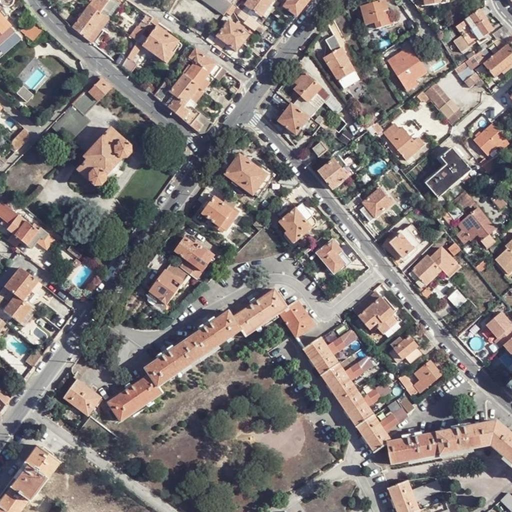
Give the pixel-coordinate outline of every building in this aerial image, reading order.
[(10,8),(12,6),(14,3),(14,0),(13,0),(0,0),(0,3),(1,6),(4,8),(7,8),(10,8)] [(111,15),(120,0),(91,0),(88,6),(104,17),(105,18),(108,13),(111,15)] [(160,0),(158,5),(168,13),(170,9),(176,0),(160,0)] [(232,4),(225,0),(201,0),(224,16),(227,13),(232,5),(232,4)] [(242,0),(235,0),(232,5),(237,8),(243,0),(242,0)] [(248,0),(245,6),(261,17),(262,16),(269,7),(274,0),(248,0)] [(289,0),(289,1),(288,1),(284,7),(296,16),(297,17),(310,0),(289,0)] [(376,23),(377,29),(387,26),(383,12),(388,10),(384,0),(383,0),(360,7),(366,26),(376,23)] [(232,5),(227,13),(231,16),(237,8),(232,5)] [(88,6),(72,29),(87,41),(92,33),(99,23),(104,17),(88,6)] [(269,7),(262,16),(267,20),(273,10),(269,7)] [(494,30),(480,11),(456,27),(464,38),(471,47),(494,30)] [(142,35),(146,29),(153,18),(147,14),(142,21),(139,19),(127,35),(137,42),(142,35)] [(0,36),(10,28),(0,16),(0,36)] [(44,28),(31,17),(20,31),(34,42),(44,28)] [(105,18),(104,17),(99,23),(104,27),(109,22),(109,21),(105,18)] [(153,18),(146,29),(151,33),(156,26),(158,27),(160,23),(153,18)] [(218,38),(237,53),(249,36),(230,22),(218,38)] [(92,33),(97,37),(104,27),(99,23),(92,33)] [(368,32),(377,29),(376,23),(366,26),(368,32)] [(267,30),(260,25),(256,29),(264,35),(267,30)] [(179,42),(158,27),(156,26),(151,33),(147,39),(142,45),(166,63),(173,55),(170,53),(179,42)] [(498,41),(510,32),(505,27),(494,36),(498,41)] [(10,28),(0,36),(0,46),(15,34),(10,28)] [(273,45),(278,38),(267,30),(264,35),(262,37),(273,45)] [(92,33),(87,41),(92,45),(97,37),(92,33)] [(142,45),(147,39),(142,35),(137,42),(128,58),(132,62),(142,45)] [(327,42),(333,54),(343,49),(336,37),(327,42)] [(461,54),(471,47),(464,38),(455,44),(461,54)] [(501,51),(508,45),(504,40),(497,45),(501,51)] [(511,63),(511,49),(508,45),(501,51),(485,65),(495,78),(511,63)] [(217,65),(196,49),(189,59),(194,64),(195,63),(209,74),(217,65)] [(343,49),(333,54),(325,59),(330,67),(334,73),(338,79),(340,83),(356,73),(343,49)] [(406,87),(414,82),(426,74),(410,49),(390,62),(406,87)] [(488,58),(483,51),(467,63),(472,69),(488,58)] [(118,66),(122,69),(127,60),(123,57),(118,66)] [(137,66),(132,62),(128,58),(127,60),(122,69),(130,77),(137,66)] [(194,64),(184,77),(199,88),(209,74),(195,63),(194,64)] [(209,74),(215,79),(222,69),(217,65),(209,74)] [(295,90),(302,97),(309,103),(310,102),(322,89),(323,88),(307,72),(299,79),(302,82),(299,85),(300,85),(295,90)] [(340,83),(345,89),(360,80),(360,78),(356,73),(340,83)] [(184,77),(182,74),(171,88),(168,92),(172,96),(165,106),(183,121),(189,112),(184,108),(199,88),(184,77)] [(209,74),(199,88),(204,92),(215,79),(209,74)] [(480,89),(485,84),(476,75),(465,84),(470,91),(477,85),(480,89)] [(85,116),(113,87),(101,78),(101,77),(99,78),(98,79),(76,100),(50,126),(51,126),(50,127),(69,143),(84,129),(85,116)] [(417,86),(414,82),(406,87),(409,91),(417,86)] [(164,83),(154,97),(160,102),(168,92),(171,88),(164,83)] [(22,86),(16,93),(26,101),(32,94),(22,86)] [(230,91),(236,96),(239,92),(233,87),(230,91)] [(204,92),(199,88),(184,108),(189,112),(192,108),(204,92)] [(330,97),(322,89),(310,102),(318,110),(330,97)] [(422,102),(431,98),(427,90),(419,94),(422,102)] [(214,92),(210,97),(216,102),(220,97),(214,92)] [(216,102),(226,109),(230,103),(221,96),(220,97),(216,102)] [(302,97),(294,105),(311,118),(318,110),(310,102),(309,103),(302,97)] [(440,112),(448,121),(459,111),(451,101),(440,112)] [(294,105),(293,104),(285,115),(280,121),(298,135),(303,128),(311,118),(294,105)] [(189,112),(183,121),(191,127),(200,115),(192,108),(189,112)] [(204,138),(214,125),(200,115),(191,127),(204,138)] [(314,137),(322,127),(311,118),(303,128),(314,137)] [(407,161),(422,149),(404,127),(400,130),(395,124),(384,134),(407,161)] [(488,157),(507,139),(494,124),(475,142),(488,157)] [(31,135),(24,129),(10,144),(16,150),(31,135)] [(130,148),(111,129),(84,158),(87,160),(78,170),(95,187),(100,186),(105,180),(105,174),(107,174),(120,160),(125,159),(131,153),(130,148)] [(320,157),(329,151),(322,143),(315,150),(320,157)] [(454,149),(442,159),(451,170),(429,187),(439,199),(472,171),(454,149)] [(269,176),(261,170),(241,155),(228,175),(255,196),(255,195),(269,176)] [(451,170),(442,159),(440,157),(437,159),(443,166),(425,181),(429,187),(451,170)] [(480,165),(488,174),(489,175),(494,170),(494,169),(485,159),(480,165)] [(336,161),(319,174),(334,192),(349,178),(336,161)] [(264,166),(261,170),(269,176),(255,195),(260,199),(277,176),(264,166)] [(288,193),(298,184),(290,174),(280,183),(288,193)] [(365,204),(377,218),(394,205),(382,190),(365,204)] [(226,232),(241,213),(234,208),(232,210),(216,198),(203,214),(226,232)] [(1,225),(11,234),(14,236),(26,222),(3,203),(0,205),(0,217),(4,221),(1,225)] [(369,225),(377,218),(365,204),(357,210),(369,225)] [(303,205),(297,210),(307,223),(313,218),(303,205)] [(453,210),(449,206),(443,210),(454,224),(466,214),(459,205),(453,210)] [(484,241),(491,235),(497,231),(479,209),(459,225),(472,241),(480,235),(484,241)] [(294,245),(313,229),(307,223),(297,210),(280,224),(287,233),(286,234),(294,245)] [(307,223),(313,229),(315,228),(317,221),(313,218),(307,223)] [(14,236),(22,243),(31,250),(36,243),(43,248),(51,238),(48,235),(39,228),(37,232),(26,222),(14,236)] [(415,238),(421,245),(428,240),(414,223),(408,229),(415,238)] [(415,238),(408,229),(401,234),(409,243),(415,238)] [(435,245),(443,236),(438,231),(430,240),(435,245)] [(11,234),(6,240),(18,249),(22,243),(14,236),(11,234)] [(297,248),(294,245),(286,234),(285,235),(284,236),(284,237),(292,246),(294,248),(295,248),(297,248)] [(409,243),(401,234),(391,242),(404,259),(415,251),(409,243)] [(497,243),(491,235),(484,241),(482,242),(488,250),(497,243)] [(415,251),(421,245),(415,238),(409,243),(415,251)] [(189,262),(199,249),(185,239),(176,252),(189,262)] [(323,250),(317,243),(309,250),(315,257),(320,255),(336,274),(340,271),(346,265),(348,268),(354,264),(335,241),(323,250)] [(511,242),(507,247),(509,249),(497,260),(511,275),(511,274),(511,242)] [(456,255),(462,251),(456,244),(450,249),(456,255)] [(201,246),(199,249),(189,262),(197,268),(199,265),(209,252),(201,246)] [(443,249),(433,259),(443,272),(447,276),(458,266),(443,249)] [(216,257),(209,252),(199,265),(206,271),(216,257)] [(430,256),(410,275),(423,291),(443,272),(433,259),(430,256)] [(177,277),(185,283),(189,277),(173,264),(167,271),(176,278),(177,277)] [(181,269),(198,281),(206,271),(199,265),(197,268),(195,271),(185,264),(181,269)] [(342,274),(348,268),(346,265),(340,271),(342,274)] [(458,266),(447,276),(450,280),(461,269),(458,266)] [(19,269),(4,287),(10,291),(16,296),(22,301),(38,282),(21,269),(19,269)] [(168,305),(185,283),(177,277),(176,278),(167,271),(151,292),(152,293),(149,298),(157,304),(160,300),(168,305)] [(443,272),(423,291),(427,295),(447,276),(443,272)] [(38,282),(22,301),(27,304),(42,285),(38,282)] [(4,287),(0,292),(0,302),(3,299),(6,302),(9,299),(11,301),(16,296),(10,291),(4,287)] [(457,308),(467,299),(457,288),(447,297),(457,308)] [(278,316),(281,315),(289,309),(288,308),(276,290),(258,303),(252,307),(235,319),(231,313),(218,322),(202,333),(176,351),(160,362),(147,370),(151,376),(134,388),(134,387),(128,392),(111,404),(123,423),(133,416),(154,402),(164,394),(160,388),(169,382),(234,338),(243,332),(247,338),(258,331),(278,316)] [(390,339),(402,327),(394,318),(396,315),(378,294),(357,313),(374,333),(379,330),(384,336),(386,335),(390,339)] [(22,301),(16,296),(11,301),(9,305),(4,311),(19,324),(32,308),(27,304),(22,301)] [(289,309),(281,315),(297,338),(316,326),(298,301),(288,308),(289,309)] [(0,308),(4,311),(9,305),(5,302),(0,308)] [(32,308),(19,324),(23,328),(36,312),(32,308)] [(486,324),(511,358),(511,320),(504,310),(486,324)] [(280,319),(278,316),(258,331),(259,333),(280,319)] [(202,333),(218,322),(217,320),(211,323),(206,327),(200,331),(202,333)] [(351,332),(341,338),(344,343),(348,348),(357,341),(351,332)] [(404,361),(420,348),(411,337),(395,350),(404,361)] [(235,340),(234,338),(169,382),(171,384),(235,340)] [(507,459),(511,462),(511,433),(499,423),(473,428),(453,432),(424,437),(404,441),(394,443),(388,433),(385,429),(381,425),(370,408),(367,403),(364,399),(352,382),(349,377),(346,373),(335,356),(331,352),(329,347),(322,338),(305,350),(377,454),(389,446),(392,466),(411,462),(475,450),(493,447),(507,459)] [(341,338),(329,347),(331,352),(344,343),(341,338)] [(425,355),(435,346),(431,341),(420,350),(425,355)] [(331,352),(335,356),(348,348),(344,343),(331,352)] [(33,369),(43,355),(34,348),(24,362),(33,369)] [(160,362),(176,351),(175,348),(169,352),(163,356),(158,360),(160,362)] [(369,358),(359,364),(362,369),(365,373),(375,366),(369,358)] [(428,389),(443,376),(431,362),(416,374),(428,389)] [(346,373),(349,377),(362,369),(359,364),(346,373)] [(349,377),(352,382),(365,373),(362,369),(349,377)] [(405,375),(398,381),(407,391),(413,386),(405,375)] [(79,381),(69,394),(75,398),(71,404),(90,418),(103,399),(79,381)] [(379,395),(383,399),(392,393),(386,383),(376,390),(379,395)] [(0,389),(0,400),(5,406),(11,398),(1,389),(0,389)] [(364,399),(367,403),(379,395),(376,390),(364,399)] [(75,398),(69,394),(65,399),(71,404),(75,398)] [(367,403),(370,408),(383,399),(379,395),(367,403)] [(404,396),(398,401),(410,414),(415,409),(404,396)] [(155,404),(154,402),(133,416),(135,418),(155,404)] [(404,409),(394,416),(397,420),(400,425),(409,418),(404,409)] [(381,425),(385,429),(397,420),(394,416),(381,425)] [(385,429),(388,433),(400,425),(397,420),(385,429)] [(21,511),(58,461),(38,447),(0,499),(0,511),(21,511)] [(475,453),(475,450),(411,462),(412,465),(475,453)] [(420,511),(417,502),(415,497),(413,492),(409,482),(390,490),(394,501),(398,509),(398,511),(420,511)] [(438,483),(428,487),(429,491),(431,496),(442,492),(438,483)] [(428,487),(413,492),(415,497),(429,491),(428,487)] [(415,497),(417,502),(431,496),(429,491),(415,497)] [(511,508),(511,497),(509,495),(502,502),(510,511),(511,508)]
